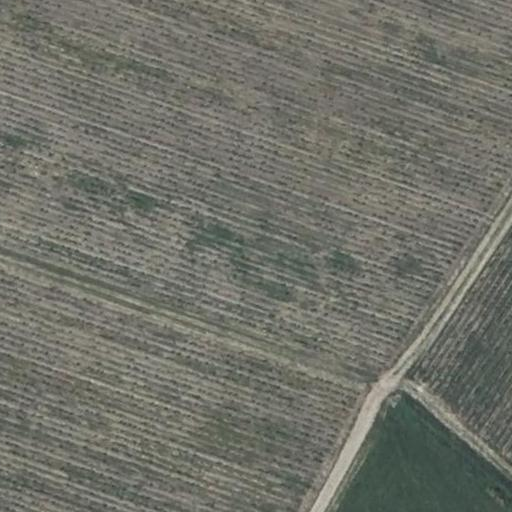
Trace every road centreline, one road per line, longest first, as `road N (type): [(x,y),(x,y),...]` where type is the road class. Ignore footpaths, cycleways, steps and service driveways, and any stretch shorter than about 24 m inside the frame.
road 1 (track): [(0,258),(426,400),(511,472)]
road 2 (track): [(312,511),(373,396),(511,197)]
